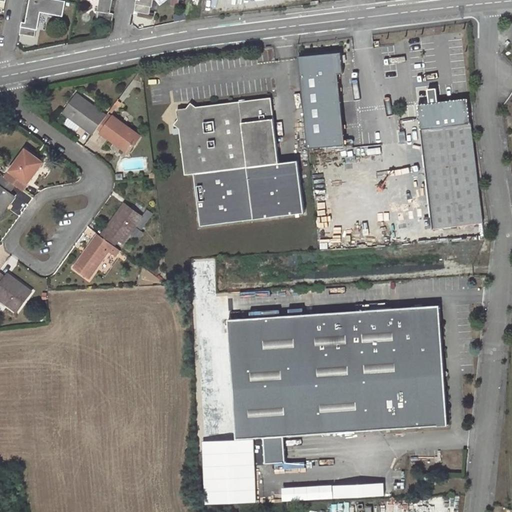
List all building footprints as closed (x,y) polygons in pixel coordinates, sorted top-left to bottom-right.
[(23,23),(20,35),(35,37),(40,11),(63,15),(66,1),(59,0),(30,0),(26,23),(23,23)] [(114,14),(110,13),(112,0),(100,0),(97,19),(112,22),(114,14)] [(139,12),(138,16),(150,18),(153,1),(152,0),(140,0),(141,0),(140,0),(136,0),(135,12),(139,12)] [(345,50),(304,53),(311,146),(349,143),(347,123),(356,123),(354,101),(344,102),(342,72),(346,72),(345,50)] [(77,95),(63,113),(93,134),(97,129),(107,116),(77,95)] [(304,213),(298,161),(279,163),(271,98),(195,107),(190,103),(186,109),(183,109),(177,117),(178,120),(173,125),(179,129),(184,175),(193,174),(200,226),(304,213)] [(467,99),(417,105),(434,229),(483,223),(467,99)] [(117,101),(110,112),(112,114),(117,107),(117,108),(121,104),(117,101)] [(102,133),(101,133),(129,153),(140,136),(113,117),(112,118),(108,115),(107,116),(97,129),(102,133)] [(378,146),(355,150),(357,163),(380,159),(378,146)] [(26,151),(6,178),(15,185),(23,190),(43,163),(26,151)] [(3,176),(0,179),(0,183),(11,191),(15,185),(6,178),(3,176)] [(0,183),(0,187),(9,194),(11,191),(0,183)] [(0,187),(0,216),(14,197),(9,194),(0,187)] [(125,205),(101,237),(113,246),(118,239),(123,243),(142,217),(125,205)] [(98,234),(74,268),(89,279),(108,252),(115,257),(120,250),(113,246),(101,237),(98,234)] [(214,290),(212,263),(200,263),(201,274),(208,273),(209,290),(214,290)] [(0,273),(0,299),(17,312),(31,292),(16,280),(13,284),(5,278),(0,273)] [(8,275),(5,278),(13,284),(16,280),(8,275)] [(441,305),(222,320),(223,334),(230,333),(238,439),(265,437),(267,463),(287,462),(285,436),(449,424),(446,376),(448,375),(448,374),(448,372),(447,371),(445,370),(441,305)]
